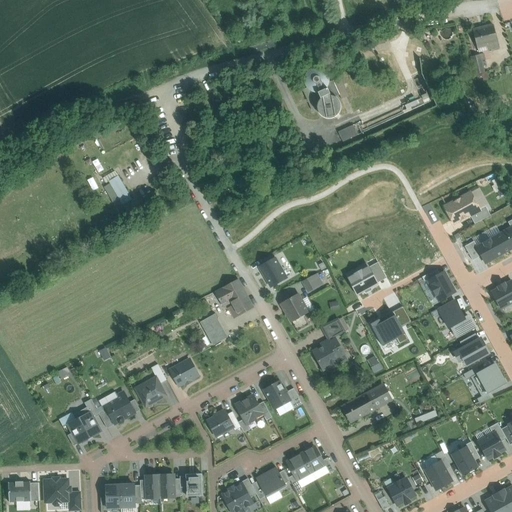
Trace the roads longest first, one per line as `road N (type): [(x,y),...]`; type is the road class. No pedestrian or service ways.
road 1 (residential): [(288,355),(156,119),(157,97),(178,80),(348,30),(511,4)]
road 2 (residential): [(100,457),(288,355)]
road 3 (track): [(161,91),(98,109),(0,167)]
road 4 (residential): [(326,425),(211,476)]
